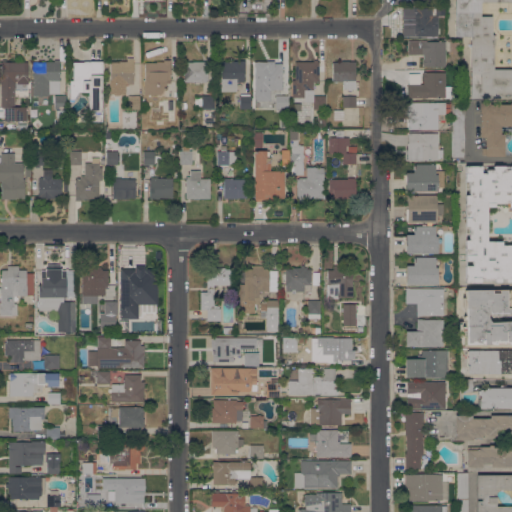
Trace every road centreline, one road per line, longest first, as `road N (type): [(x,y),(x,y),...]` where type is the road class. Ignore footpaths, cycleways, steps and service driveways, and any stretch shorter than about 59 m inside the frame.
road 1 (residential): [(380,511),(379,141),(367,27)]
road 2 (residential): [(378,232),(0,232)]
road 3 (residential): [(367,27),(0,27)]
road 4 (residential): [(176,511),(177,232)]
